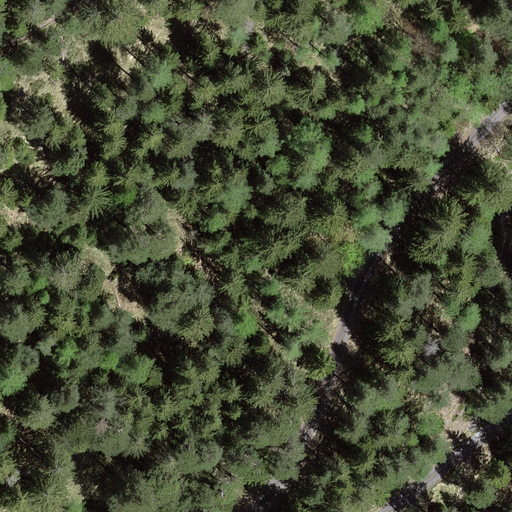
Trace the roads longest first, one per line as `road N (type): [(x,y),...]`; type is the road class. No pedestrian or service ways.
road 1 (track): [(248,511),(307,436),(369,259),(511,98)]
road 2 (track): [(511,394),(470,444),(379,511)]
